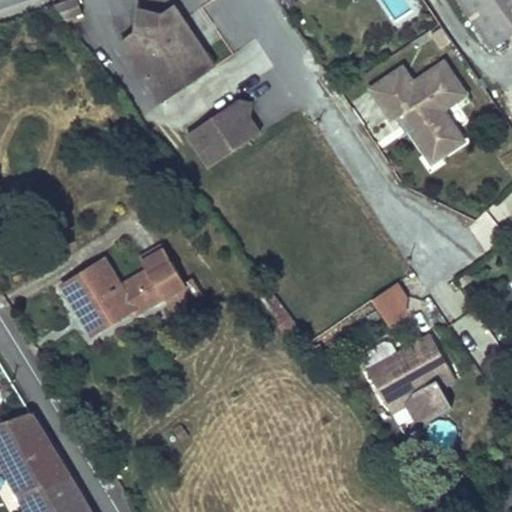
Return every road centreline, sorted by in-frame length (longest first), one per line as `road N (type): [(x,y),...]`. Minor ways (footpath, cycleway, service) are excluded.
road 1 (residential): [(263,0),(422,248)]
road 2 (residential): [(0,315),(119,511)]
